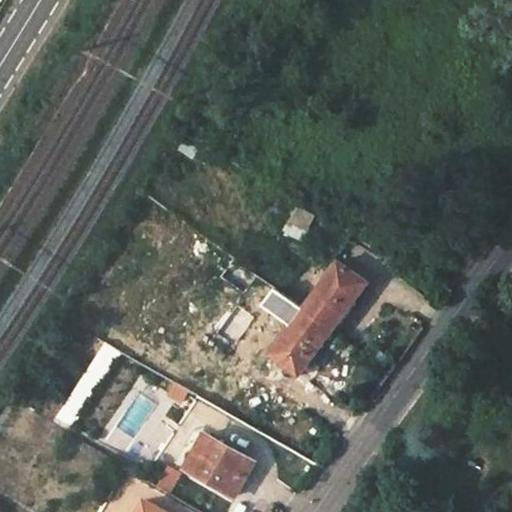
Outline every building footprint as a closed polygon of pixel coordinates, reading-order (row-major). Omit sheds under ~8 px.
[(297,207),(291,218),(307,228),(314,217),(297,207)] [(365,285),(339,264),(304,310),(331,330),(365,285)] [(331,330),(304,310),(271,354),(297,375),(331,330)] [(107,342),(59,420),(75,430),(124,353),(107,342)] [(205,435),(186,469),(234,496),(253,462),(205,435)] [(173,493),(182,472),(171,467),(162,488),(173,493)] [(161,511),(144,501),(137,511),(161,511)]
